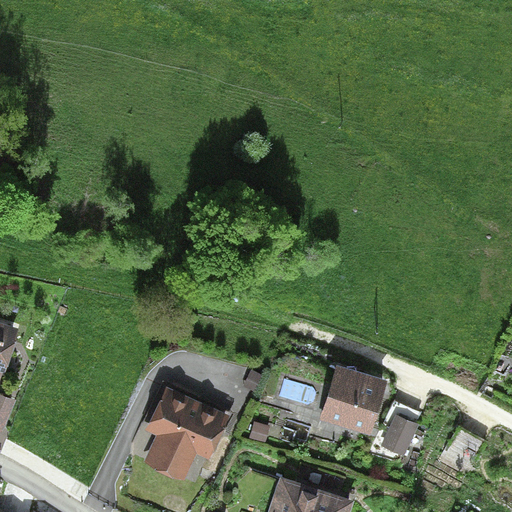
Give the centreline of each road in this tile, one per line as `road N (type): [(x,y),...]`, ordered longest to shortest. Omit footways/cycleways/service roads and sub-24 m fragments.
road 1 (residential): [(289,323),(511,421)]
road 2 (unknown): [(216,380),(177,370),(151,381),(89,511)]
